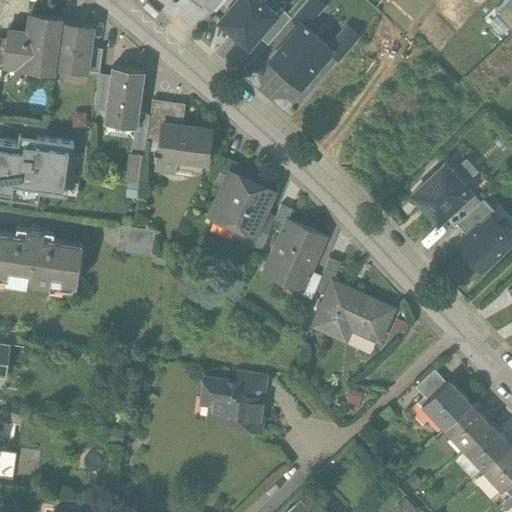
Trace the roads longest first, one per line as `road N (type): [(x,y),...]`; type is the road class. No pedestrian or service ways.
road 1 (residential): [(459,331),(287,146),(107,0)]
road 2 (residential): [(266,511),(459,331)]
